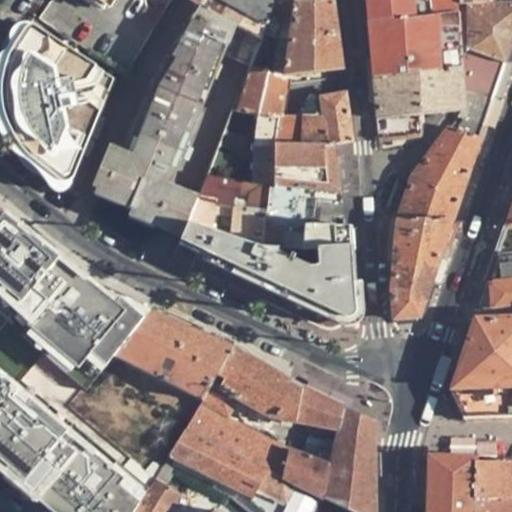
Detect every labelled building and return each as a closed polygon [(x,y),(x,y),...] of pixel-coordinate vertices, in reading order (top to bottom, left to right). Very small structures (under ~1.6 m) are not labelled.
[(191,0),(201,6),(214,12),(242,29),(261,39),(273,10),(276,0),(191,0)] [(283,0),(294,3),(293,14),(289,41),(287,52),(274,50),(276,38),(276,37),(285,12),(273,10),(261,39),(250,66),(250,68),(284,73),(284,76),(342,69),(332,0),(283,0)] [(285,12),(293,14),(294,3),(283,0),(276,0),(273,10),(285,12)] [(366,0),(369,25),(458,13),(458,6),(457,0),(366,0)] [(511,38),(511,2),(458,6),(458,13),(459,20),(459,36),(460,47),(504,62),(511,38)] [(137,22),(153,31),(159,20),(166,9),(147,6),(137,22)] [(197,103),(202,105),(223,55),(250,66),(261,39),(242,29),(214,12),(201,6),(154,86),(154,87),(197,103)] [(276,38),(289,41),(293,14),(285,12),(276,37),(276,38)] [(373,80),(415,76),(461,71),(461,65),(460,47),(459,36),(459,20),(458,13),(369,25),(369,26),(373,80)] [(27,111),(32,114),(37,106),(54,116),(55,114),(71,124),(97,83),(89,78),(95,68),(42,34),(12,81),(11,84),(12,87),(13,90),(17,93),(32,102),(27,111)] [(479,138),(504,62),(460,47),(461,65),(461,71),(461,72),(462,111),(461,111),(449,127),(479,138)] [(237,112),(258,116),(280,120),(281,117),(286,84),(283,84),(284,76),(284,73),(250,68),(237,112)] [(418,115),(461,111),(462,111),(461,72),(461,71),(415,76),(418,115)] [(375,98),(377,120),(418,115),(415,76),(373,80),(375,98)] [(182,237),(188,224),(191,217),(197,201),(198,198),(169,187),(202,105),(197,103),(154,87),(154,86),(126,155),(109,148),(93,187),(105,192),(104,195),(121,202),(120,204),(141,213),(140,216),(157,222),(157,225),(158,227),(182,237)] [(318,98),(320,106),(321,118),(316,118),(303,118),(303,145),(328,145),(334,144),(352,142),(346,98),(335,96),(318,98)] [(64,134),(71,124),(55,114),(54,116),(37,106),(32,114),(64,134)] [(420,134),(418,115),(377,120),(378,132),(378,139),(420,134)] [(303,145),(303,118),(281,117),(280,120),(258,116),(255,127),(253,162),(253,182),(253,183),(274,186),(274,144),(303,145)] [(451,221),(479,138),(449,127),(449,128),(411,178),(398,221),(451,221)] [(264,235),(262,249),(290,250),(303,250),(304,226),(311,226),(316,191),(341,194),(334,144),(328,145),(303,145),(274,144),(274,186),(253,183),(253,182),(207,176),(198,198),(197,201),(248,207),(247,209),(251,209),(248,234),(264,235)] [(0,294),(17,311),(61,259),(5,213),(0,217),(0,294)] [(418,317),(451,221),(398,221),(396,224),(392,286),(395,319),(418,317)] [(341,320),(355,311),(350,247),(303,250),(290,250),(262,249),(188,224),(182,237),(179,245),(341,320)] [(348,227),(311,226),(304,226),(303,250),(350,247),(348,227)] [(511,252),(511,226),(506,227),(499,250),(497,254),(511,252)] [(511,252),(497,254),(480,305),(483,310),(511,307),(511,252)] [(65,297),(82,277),(62,260),(61,259),(17,311),(10,318),(8,321),(0,329),(0,371),(4,374),(17,359),(13,356),(65,297)] [(89,316),(108,293),(95,288),(82,277),(65,297),(89,316)] [(0,294),(0,312),(8,321),(10,318),(17,311),(0,294)] [(81,403),(116,357),(115,356),(150,311),(131,303),(125,300),(45,398),(25,423),(24,424),(28,428),(37,434),(58,407),(69,394),(81,403)] [(116,357),(142,371),(202,401),(233,349),(187,328),(150,311),(115,356),(116,357)] [(511,319),(475,321),(451,393),(464,420),(511,418),(511,319)] [(184,431),(325,500),(350,511),(375,511),(374,425),(308,391),(233,349),(202,401),(184,431)] [(10,411),(25,423),(45,398),(28,386),(10,411)] [(71,416),(81,403),(69,394),(58,407),(71,416)] [(0,434),(12,421),(0,411),(0,434)] [(119,425),(108,417),(102,413),(93,424),(88,420),(49,444),(82,473),(119,425)] [(49,444),(37,434),(28,428),(0,462),(0,486),(31,511),(73,511),(97,484),(82,473),(49,444)] [(262,511),(319,511),(325,500),(184,431),(168,457),(253,498),(251,502),(262,511)] [(426,511),(472,511),(472,500),(472,463),(474,463),(475,459),(473,457),(427,456),(426,511)] [(472,500),(511,499),(511,463),(474,463),(472,463),(472,500)] [(174,470),(164,465),(156,478),(167,484),(174,470)] [(167,484),(156,478),(135,511),(169,511),(181,493),(167,484)] [(472,511),(511,511),(511,499),(472,500),(472,511)]
